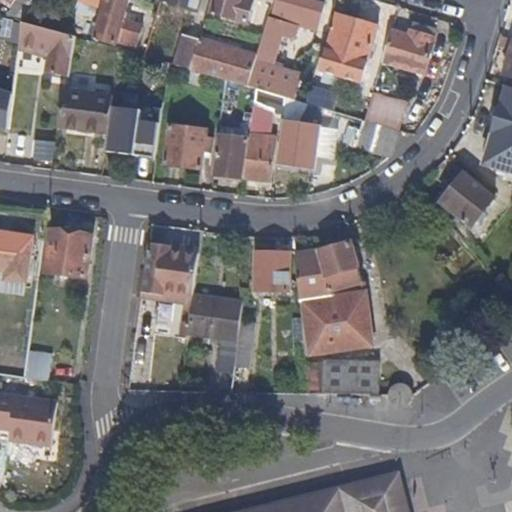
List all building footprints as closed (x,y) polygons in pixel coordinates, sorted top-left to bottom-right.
[(0,0),(0,5),(13,12),(18,0),(0,0)] [(125,21),(131,0),(106,0),(95,39),(117,46),(119,44),(137,50),(144,27),(125,21)] [(199,13),(202,0),(163,0),(163,1),(199,13)] [(255,2),(250,0),(218,0),(215,12),(249,23),(255,2)] [(270,16),(274,0),(260,0),(253,25),(266,28),(270,16)] [(317,31),(326,5),(311,0),(310,0),(278,0),(273,18),(298,25),(317,31)] [(279,96),(287,68),(276,65),(286,34),(294,36),(298,25),(273,18),(270,16),(266,28),(266,29),(258,56),(249,86),(257,89),(279,96)] [(361,89),(380,29),(340,16),(321,76),(361,89)] [(18,42),(24,22),(8,18),(3,38),(18,42)] [(75,60),(79,37),(67,33),(26,22),(22,47),(52,54),(75,60)] [(425,74),(436,38),(413,32),(410,37),(394,31),(384,62),(425,74)] [(193,70),(201,39),(185,34),(176,65),(193,70)] [(249,86),(258,56),(201,39),(193,70),(228,81),(249,86)] [(71,81),(75,60),(52,54),(48,75),(71,81)] [(511,88),(507,87),(484,167),(511,175),(511,88)] [(286,109),(288,99),(279,96),(257,89),(255,104),(258,104),(286,109)] [(108,137),(113,104),(114,99),(69,91),(64,90),(58,128),(108,137)] [(0,126),(9,130),(15,96),(0,91),(0,126)] [(400,132),(409,104),(374,94),(365,120),(400,132)] [(156,160),(163,112),(113,104),(108,137),(106,153),(156,160)] [(390,158),(401,132),(400,132),(365,120),(356,147),(390,158)] [(326,170),(329,123),(289,121),(286,168),(326,170)] [(205,152),(207,138),(208,132),(170,127),(164,167),(202,173),(205,152)] [(271,183),(278,139),(250,135),(249,141),(244,179),(271,183)] [(211,153),(213,138),(207,138),(205,152),(211,153)] [(244,179),(249,141),(230,138),(227,154),(217,153),(214,175),(244,179)] [(36,141),(36,160),(58,161),(59,142),(36,141)] [(474,229),(496,200),(464,175),(442,205),(474,229)] [(0,285),(25,289),(34,238),(0,232),(0,285)] [(89,279),(94,237),(47,232),(41,273),(41,274),(89,279)] [(194,297),(200,252),(173,248),(173,244),(151,241),(144,295),(166,298),(166,294),(194,297)] [(364,291),(352,243),(316,253),(293,255),(299,303),(304,303),(311,355),(375,346),(369,292),(364,291)] [(286,294),(286,254),(253,253),(253,293),(286,294)] [(193,307),(194,297),(166,294),(166,298),(144,295),(143,301),(185,306),(193,307)] [(207,329),(210,299),(194,297),(193,307),(190,328),(201,328),(207,329)] [(240,343),(243,320),(244,303),(210,299),(207,329),(201,328),(202,344),(219,344),(219,359),(237,359),(240,343)] [(190,328),(193,307),(185,306),(180,337),(188,338),(190,328)] [(255,344),(257,322),(243,320),(240,343),(255,344)] [(253,368),(255,344),(240,343),(237,359),(237,367),(253,368)] [(50,382),(54,358),(29,355),(25,379),(50,382)] [(381,396),(382,363),(327,363),(327,395),(381,396)] [(322,394),(318,365),(307,366),(311,394),(322,394)] [(415,399),(415,394),(415,391),(413,389),(412,386),(409,385),(406,383),(403,383),(400,383),(397,385),(395,386),(393,388),(392,391),(391,394),(391,397),(392,400),(393,403),(395,405),(399,406),(402,407),(406,407),(408,406),(411,404),(413,401),(415,399)] [(52,447),(58,403),(0,395),(0,429),(11,431),(21,432),(20,442),(52,447)] [(20,442),(21,432),(11,431),(10,441),(20,442)] [(405,511),(397,478),(260,511),(405,511)]
